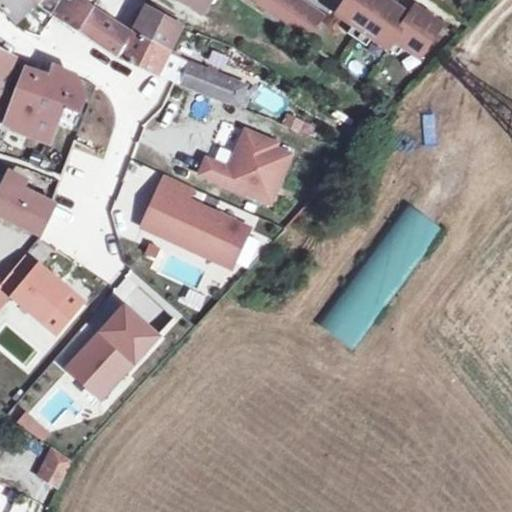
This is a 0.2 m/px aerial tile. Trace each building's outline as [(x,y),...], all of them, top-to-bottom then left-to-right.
[(0,0),(23,26),(45,9),(36,0),(0,0)] [(36,0),(45,9),(54,0),(36,0)] [(190,0),(187,5),(210,19),(221,0),(190,0)] [(329,20),(298,0),(243,0),(310,47),(329,20)] [(415,21),(384,0),(356,0),(343,19),(359,30),(353,38),(372,52),(378,43),(404,61),(409,52),(425,64),(447,31),(421,13),(415,21)] [(84,36),(89,39),(104,18),(87,6),(72,28),(84,36)] [(143,45),(104,18),(89,39),(133,68),(143,45)] [(158,18),(145,40),(176,58),(191,36),(158,18)] [(176,58),(145,40),(143,45),(133,68),(161,84),(176,58)] [(25,62),(0,47),(0,122),(6,113),(25,62)] [(194,96),(238,112),(249,88),(204,71),(194,96)] [(60,87),(54,85),(39,139),(62,148),(66,139),(75,112),(90,117),(97,99),(87,83),(67,74),(60,87)] [(39,139),(54,85),(36,79),(15,130),(39,139)] [(288,114),(282,128),(309,139),(315,126),(288,114)] [(279,149),(248,137),(234,175),(211,167),(206,182),(275,208),(293,159),(278,154),(279,149)] [(88,150),(66,139),(62,148),(86,157),(88,150)] [(51,245),(66,207),(32,192),(35,184),(22,178),(5,217),(51,245)] [(167,242),(239,276),(257,238),(196,209),(202,197),(175,184),(160,217),(176,225),(167,242)] [(404,203),(316,323),(353,349),(441,229),(404,203)] [(176,225),(160,217),(152,235),(167,242),(176,225)] [(34,264),(10,296),(67,341),(92,310),(34,264)] [(109,405),(166,344),(134,315),(78,376),(109,405)] [(0,330),(0,348),(26,361),(34,345),(1,328),(0,330)] [(52,428),(74,401),(57,386),(34,413),(52,428)] [(69,488),(79,466),(59,451),(46,476),(69,488)]
